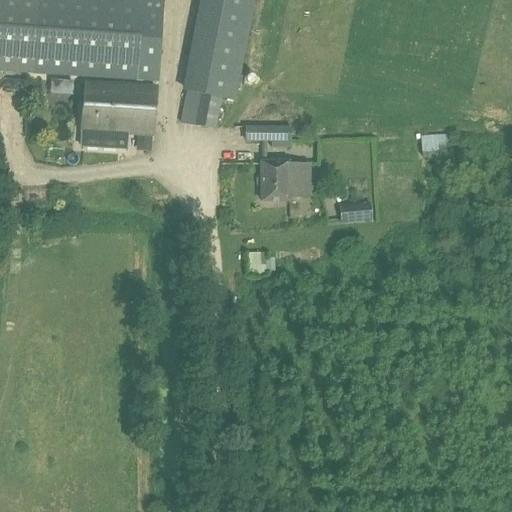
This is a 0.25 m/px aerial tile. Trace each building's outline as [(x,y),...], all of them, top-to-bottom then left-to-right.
[(0,0),(0,71),(29,74),(156,84),(161,0),(0,0)] [(222,99),(232,102),(253,0),(204,0),(179,123),(215,130),(222,99)] [(82,141),(117,144),(118,133),(151,136),(155,89),(86,83),(82,130),(83,130),(82,141)] [(245,143),(270,143),(270,149),(290,148),(290,127),(245,127),(245,143)] [(320,135),(321,164),(357,162),(356,133),(320,135)] [(420,138),(422,160),(450,158),(448,135),(420,138)] [(408,151),(407,136),(373,138),(374,153),(408,151)] [(260,164),(261,202),(290,201),(290,198),(310,197),(308,164),(288,165),(288,162),(260,164)] [(332,203),(333,224),(364,222),(362,200),(332,203)]
